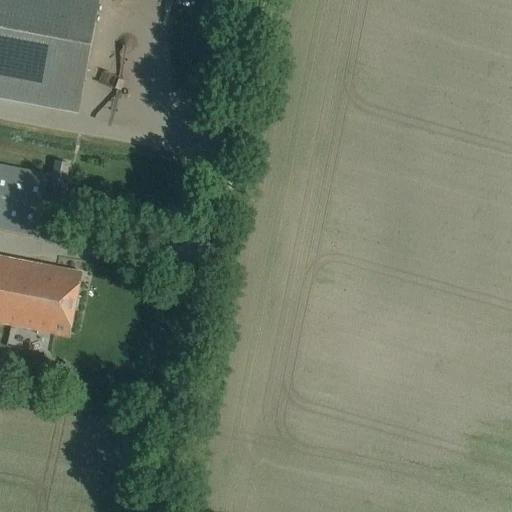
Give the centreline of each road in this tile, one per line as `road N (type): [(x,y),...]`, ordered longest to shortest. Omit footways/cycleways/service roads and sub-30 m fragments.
road 1 (unclassified): [(158,511),(258,0)]
road 2 (unknown): [(232,130),(0,93)]
road 3 (unknown): [(208,257),(13,248)]
